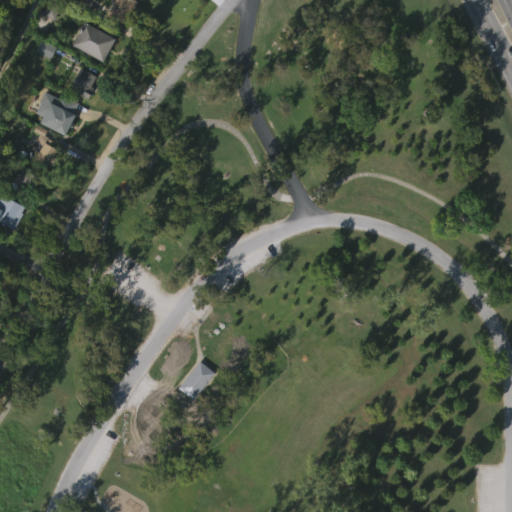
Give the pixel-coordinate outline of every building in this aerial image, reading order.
[(132,14),(126,25),(117,20),(116,23),(108,18),(109,16),(106,14),(113,0),(135,0),(137,1),(131,14),(132,14)] [(145,31),(151,14),(131,7),(125,24),(145,31)] [(101,57),(99,62),(69,45),(82,21),(112,38),(101,57)] [(92,88),(86,99),(67,87),(79,67),(95,76),(89,86),(92,88)] [(32,87),(48,94),(54,82),(38,75),(32,87)] [(78,112),(71,124),(65,120),(60,129),(40,118),(52,96),(78,112)] [(66,124),(85,135),(96,113),(77,103),(66,124)] [(56,157),(51,166),(47,164),(44,168),(31,160),(46,137),(52,141),(50,145),(57,149),(54,156),(56,157)] [(37,182),(31,192),(12,181),(23,164),(34,171),(33,173),(39,177),(36,181),(37,182)] [(56,189),(43,181),(34,197),(47,205),(56,189)] [(0,194),(24,206),(14,228),(0,222),(0,194)] [(35,211),(20,202),(10,217),(26,226),(35,211)] [(0,260),(13,266),(23,241),(0,231),(0,260)] [(213,373),(192,400),(177,389),(199,362),(213,373)] [(210,409),(194,398),(175,425),(191,436),(210,409)]
